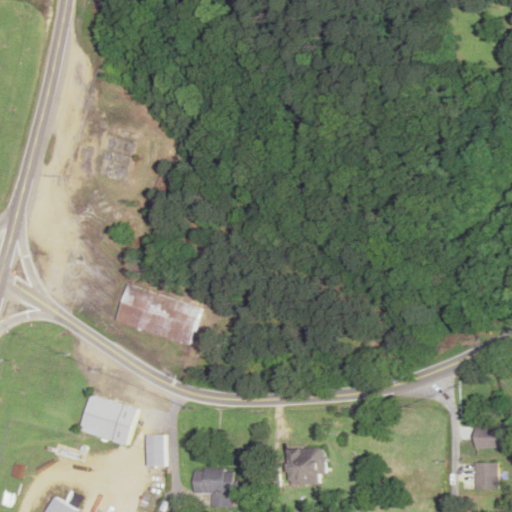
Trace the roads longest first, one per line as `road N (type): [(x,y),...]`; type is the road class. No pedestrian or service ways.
road 1 (residential): [(0,274),(176,389),(228,398),(301,399),(380,387),(511,336)]
road 2 (secondary): [(0,274),(64,0)]
road 3 (residential): [(242,0),(243,188)]
road 4 (residential): [(432,372),(452,416),(451,511)]
road 5 (secondary): [(19,203),(34,284),(67,318)]
